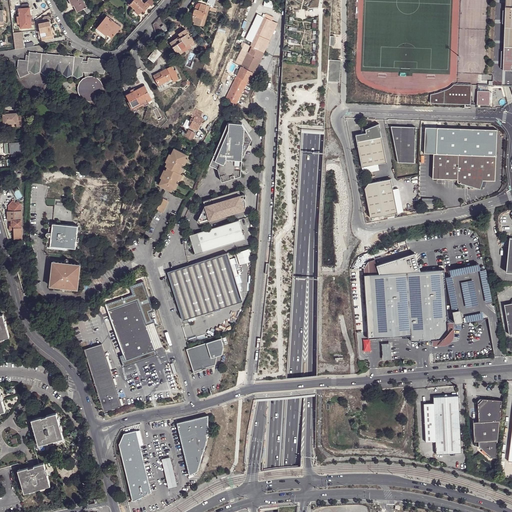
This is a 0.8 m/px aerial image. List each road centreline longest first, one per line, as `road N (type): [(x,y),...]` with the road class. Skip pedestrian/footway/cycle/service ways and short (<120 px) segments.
road 1 (residential): [(508,117),(343,111),(337,121),(360,229),(511,196)]
road 2 (motorway): [(289,511),(307,218)]
road 3 (unclassified): [(250,389),(269,173),(266,98)]
road 4 (motorway): [(295,0),(281,269)]
road 5 (motorway): [(306,483),(307,218)]
road 6 (residential): [(511,368),(250,389)]
road 7 (motorway): [(281,269),(269,511)]
road 8 (motorway): [(281,269),(253,489)]
road 9 (motorway): [(307,218),(320,0)]
road 10 (tertiary): [(506,511),(402,482),(306,483)]
road 11 (residential): [(0,242),(19,313),(64,363),(89,419)]
road 12 (residential): [(51,0),(72,37),(109,57),(168,0)]
road 13 (tertiary): [(304,497),(405,496),(468,511)]
road 14 (residential): [(250,389),(121,421)]
